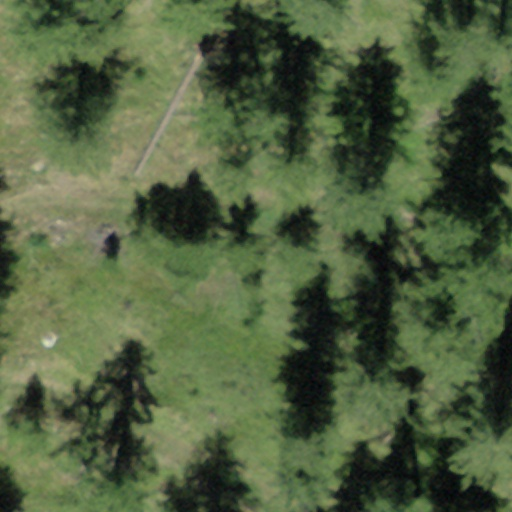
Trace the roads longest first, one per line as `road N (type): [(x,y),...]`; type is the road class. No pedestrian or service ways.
road 1 (track): [(511,239),(269,182),(148,173),(0,213)]
road 2 (track): [(415,511),(176,395),(75,360),(0,371)]
